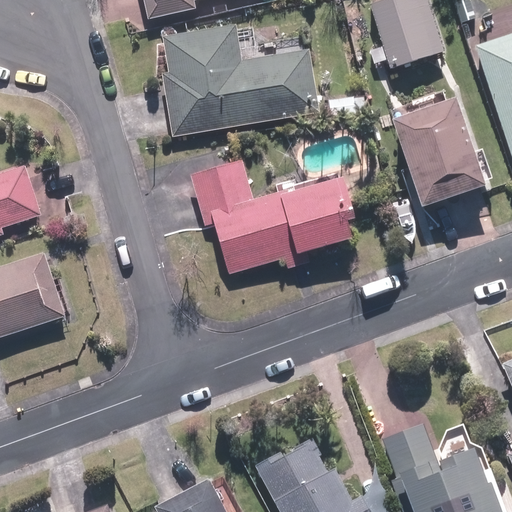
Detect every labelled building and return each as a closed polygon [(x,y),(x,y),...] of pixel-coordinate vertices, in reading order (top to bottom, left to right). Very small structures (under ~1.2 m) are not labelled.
[(150,0),(153,15),(200,0),(150,0)] [(433,0),(374,0),(370,2),(394,61),(449,39),(433,0)] [(472,0),(459,0),(450,3),(458,27),(479,21),(472,0)] [(241,23),(170,36),(178,76),(170,78),(181,136),(320,109),(309,51),(248,62),(241,23)] [(511,27),(479,35),(511,137),(511,27)] [(458,101),(396,127),(427,203),(490,178),(458,101)] [(211,221),(219,220),(233,267),(292,250),(275,193),(252,200),(244,162),(201,171),(211,221)] [(0,224),(40,210),(24,165),(0,173),(0,224)] [(338,178),(290,192),(305,245),(353,231),(338,178)] [(0,334),(69,312),(50,255),(0,270),(0,334)] [(424,418),(388,429),(414,511),(506,511),(483,440),(436,455),(424,418)] [(315,439),(262,467),(285,511),(375,511),(364,492),(352,498),(335,465),(330,468),(315,439)] [(232,511),(217,480),(165,505),(168,511),(232,511)] [(118,511),(114,501),(86,511),(118,511)]
